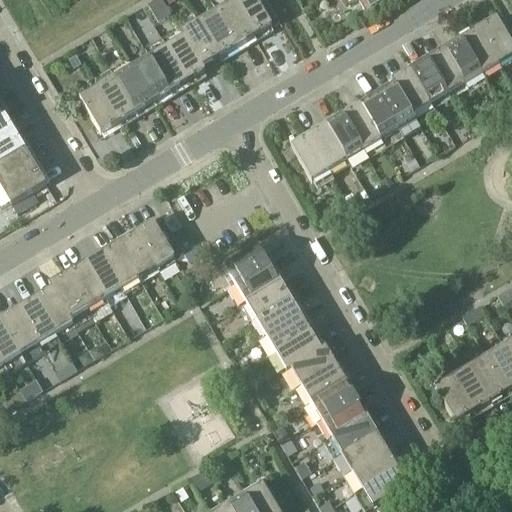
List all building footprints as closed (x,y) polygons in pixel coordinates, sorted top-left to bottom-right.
[(160,0),(148,8),(158,25),(171,17),(160,0)] [(233,0),(231,1),(234,5),(255,41),(273,30),(260,9),(259,7),(266,3),(264,0),(233,0)] [(350,0),(355,7),(359,4),(367,17),(388,5),(384,0),(350,0)] [(266,3),(259,7),(260,9),(273,30),(279,26),(266,3)] [(234,5),(216,16),(237,51),(255,41),(234,5)] [(216,16),(199,26),(220,61),(237,51),(216,16)] [(511,31),(506,21),(499,25),(508,39),(511,36),(511,31)] [(497,22),(479,33),(500,68),(511,61),(511,47),(507,39),(499,25),(497,22)] [(199,26),(182,36),(184,40),(203,71),(220,61),(199,26)] [(479,33),(462,43),(483,79),(500,68),(479,33)] [(184,41),(167,50),(188,86),(206,76),(203,71),(184,40),(184,41)] [(462,43),(444,53),(465,89),(467,88),(483,79),(462,43)] [(164,47),(148,57),(150,61),(171,96),(188,86),(167,50),(167,51),(164,47)] [(444,53),(427,64),(448,99),(450,103),(468,92),(465,89),(444,53)] [(74,70),(76,73),(83,69),(82,66),(76,57),(69,61),(74,70)] [(150,61),(133,71),(154,106),(171,96),(150,61)] [(427,64),(410,74),(431,109),(448,99),(427,64)] [(133,71),(116,81),(137,117),(154,106),(133,71)] [(410,74),(393,84),(395,88),(414,119),(431,109),(410,74)] [(116,81),(99,91),(120,127),(137,117),(116,81)] [(395,89),(378,99),(399,134),(416,124),(414,119),(395,88),(395,89)] [(99,91),(80,102),(101,138),(120,127),(99,91)] [(378,99),(361,109),(382,144),(399,134),(378,99)] [(500,108),(493,112),(498,120),(505,116),(500,108)] [(361,109),(344,119),(365,154),(382,144),(361,109)] [(344,119),(327,129),(348,165),(365,154),(344,119)] [(0,147),(17,137),(7,120),(0,124),(0,147)] [(327,129),(309,139),(330,175),(348,165),(327,129)] [(17,137),(0,147),(0,170),(28,154),(17,137)] [(291,150),(282,156),(288,166),(297,160),(312,186),(330,175),(309,139),(291,150)] [(38,171),(28,154),(0,170),(0,190),(2,193),(38,171)] [(412,175),(420,170),(414,160),(406,164),(412,175)] [(13,210),(18,218),(39,205),(34,197),(48,188),(38,171),(2,193),(12,210),(13,210)] [(386,192),(394,187),(389,179),(381,184),(386,192)] [(137,236),(158,271),(176,261),(174,258),(182,254),(174,241),(166,245),(155,225),(137,236)] [(137,236),(120,246),(141,281),(158,271),(137,236)] [(120,246),(103,256),(124,291),(141,281),(120,246)] [(237,289),(271,269),(259,249),(225,269),(237,289)] [(124,291),(103,256),(85,266),(106,302),(124,291)] [(106,302),(85,266),(68,276),(89,312),(106,302)] [(281,286),(271,269),(237,289),(246,306),(281,286)] [(93,320),(89,312),(68,276),(50,287),(52,291),(74,327),(76,330),(93,320)] [(281,286),(246,306),(257,323),(291,303),(281,286)] [(74,327),(52,291),(36,301),(57,337),(74,327)] [(36,301),(18,312),(40,347),(57,337),(36,301)] [(291,303),(257,323),(267,340),(301,320),(291,303)] [(40,347),(18,312),(1,322),(22,357),(40,347)] [(470,316),(462,320),(467,328),(474,324),(470,316)] [(311,337),(301,320),(267,340),(277,357),(311,337)] [(1,322),(0,322),(0,358),(5,367),(22,357),(1,322)] [(311,337),(277,357),(287,374),(292,371),(322,354),(311,337)] [(95,364),(108,357),(102,348),(99,347),(89,353),(95,364)] [(511,393),(511,362),(505,350),(488,359),(509,396),(511,393)] [(326,351),(322,354),(292,371),(303,390),(337,369),(326,351)] [(85,370),(95,364),(89,353),(80,358),(80,362),(85,370)] [(418,361),(413,353),(404,358),(409,366),(418,361)] [(509,396),(488,359),(470,370),(492,406),(509,396)] [(55,375),(60,384),(77,374),(72,366),(55,375)] [(337,369),(303,390),(313,406),(347,386),(337,369)] [(492,406),(470,370),(453,380),(474,416),(492,406)] [(36,380),(19,390),(27,404),(44,394),(36,380)] [(474,416),(453,380),(435,390),(456,427),(474,416)] [(347,386),(313,406),(323,424),(357,403),(347,386)] [(3,407),(8,416),(15,411),(26,405),(21,396),(10,403),(3,407)] [(357,403),(323,424),(333,441),(367,421),(357,403)] [(378,438),(367,421),(333,441),(344,459),(378,438)] [(282,429),(274,434),(281,446),(289,441),(282,429)] [(378,438),(344,459),(354,476),(388,456),(378,438)] [(291,444),(282,449),(288,459),(297,454),(291,444)] [(398,472),(388,456),(354,476),(364,492),(398,472)] [(225,462),(217,466),(223,476),(231,471),(225,462)] [(304,465),(295,470),(302,483),(312,477),(304,465)] [(398,472),(364,492),(374,510),(409,490),(398,472)] [(199,477),(206,488),(213,484),(207,473),(206,473),(199,477)] [(319,486),(310,491),(315,498),(324,493),(319,486)] [(277,511),(263,488),(246,498),(254,511),(277,511)] [(182,505),(189,500),(183,491),(176,495),(182,505)] [(254,511),(246,498),(229,508),(230,511),(254,511)]
